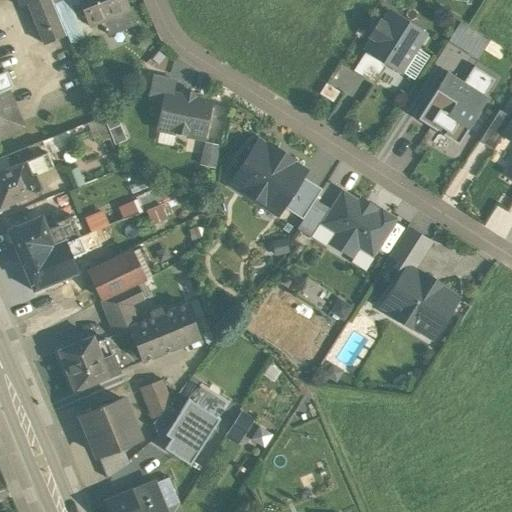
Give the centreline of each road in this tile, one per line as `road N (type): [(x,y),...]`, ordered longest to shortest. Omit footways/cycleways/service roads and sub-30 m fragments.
road 1 (residential): [(511,258),(192,54),(156,0)]
road 2 (tertiary): [(0,362),(62,511)]
